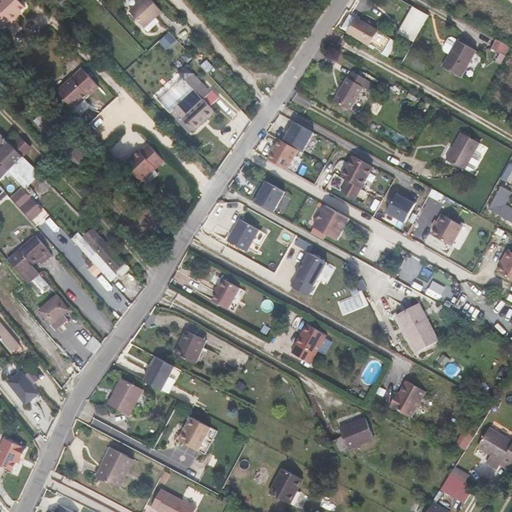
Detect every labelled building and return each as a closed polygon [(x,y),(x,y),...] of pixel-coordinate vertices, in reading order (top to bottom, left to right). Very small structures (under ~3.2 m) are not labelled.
[(22,9),(14,0),(0,0),(0,25),(2,28),(8,22),(8,23),(16,16),(15,15),(22,9)] [(142,0),(131,11),(146,28),(163,11),(155,2),(156,0),(142,0)] [(384,54),(385,52),(392,40),(352,18),(345,14),(338,25),(345,29),(361,39),(360,40),(384,54)] [(462,76),(475,52),(458,42),(452,39),(450,40),(444,50),(444,53),(450,56),(444,66),(462,76)] [(504,54),(508,46),(496,39),(492,47),(504,54)] [(84,61),(75,69),(60,83),(77,101),(84,94),(83,93),(90,87),(91,86),(92,87),(101,79),(98,76),(84,61)] [(336,100),(350,109),(362,89),(368,91),(373,82),(355,72),(349,80),(348,80),(336,100)] [(195,132),(216,112),(204,99),(204,98),(205,98),(205,97),(206,97),(207,97),(207,96),(208,96),(209,96),(210,96),(211,96),(199,83),(194,87),(197,91),(187,99),(184,102),(176,110),(195,132)] [(184,102),(187,99),(181,93),(178,95),(184,102)] [(453,144),(447,156),(465,167),(480,141),(462,130),(453,144)] [(0,133),(0,132),(0,152),(8,161),(5,165),(0,170),(6,176),(11,172),(18,165),(24,158),(0,133)] [(93,154),(76,135),(61,149),(78,167),(93,154)] [(444,154),(447,156),(453,144),(451,142),(444,154)] [(163,159),(149,143),(140,150),(139,148),(131,155),(132,157),(125,163),(141,180),(143,178),(154,168),(163,159)] [(0,159),(5,165),(8,161),(0,152),(0,159)] [(345,191),(355,197),(373,165),(355,154),(343,175),(351,180),(345,191)] [(41,175),(24,158),(18,165),(33,182),(41,175)] [(33,182),(18,165),(11,172),(26,189),(33,182)] [(154,168),(143,178),(147,182),(158,172),(154,168)] [(284,191),(266,181),(261,189),(279,199),(284,191)] [(279,199),(261,189),(261,190),(259,193),(255,191),(251,199),(273,211),(279,199)] [(28,203),(32,207),(37,203),(33,199),(28,203)] [(37,224),(43,219),(32,207),(28,203),(23,208),(37,224)] [(315,227),(339,240),(351,219),(327,206),(315,227)] [(460,223),(443,213),(440,219),(442,220),(434,233),(450,241),(460,223)] [(249,252),(261,231),(241,220),(229,242),(249,252)] [(117,271),(126,264),(94,230),(89,235),(94,242),(92,244),(117,271)] [(37,236),(34,239),(52,259),(54,257),(37,236)] [(16,253),(37,278),(40,275),(32,266),(40,260),(44,264),(52,259),(34,239),(16,253)] [(511,251),(510,250),(505,259),(506,260),(500,271),(511,277),(511,251)] [(29,285),(37,278),(16,253),(9,260),(29,285)] [(104,274),(112,282),(118,276),(96,253),(90,258),(95,264),(104,274)] [(311,254),(293,287),(310,297),(329,264),(311,254)] [(98,280),(104,274),(95,264),(88,269),(98,280)] [(238,286),(220,277),(215,285),(217,286),(210,298),(226,307),(238,286)] [(42,278),(39,281),(46,290),(50,287),(42,278)] [(57,297),(54,299),(65,314),(69,311),(57,297)] [(65,314),(54,299),(46,306),(57,321),(65,314)] [(398,316),(417,351),(439,340),(420,305),(398,316)] [(52,325),(57,321),(46,306),(40,311),(52,325)] [(0,323),(6,318),(0,311),(0,337),(13,353),(20,347),(0,323)] [(328,335),(308,325),(302,337),(293,353),(312,364),(328,335)] [(196,363),(206,341),(186,332),(176,354),(196,363)] [(459,346),(451,357),(468,370),(480,354),(471,347),(467,351),(459,346)] [(159,358),(146,382),(164,391),(176,367),(159,358)] [(26,375),(22,371),(8,382),(25,404),(39,392),(34,386),(26,375)] [(32,371),(26,375),(34,386),(40,381),(32,371)] [(129,416),(143,390),(123,380),(110,406),(129,416)] [(426,391),(421,388),(407,381),(400,394),(398,393),(391,406),(412,417),(426,391)] [(332,450),(342,456),(351,452),(350,450),(375,440),(367,419),(342,429),(345,437),(329,444),(332,450)] [(215,429),(196,420),(191,430),(189,429),(182,442),(203,453),(215,429)] [(501,460),(510,466),(511,462),(511,441),(490,429),(479,447),(490,454),(486,460),(497,466),(501,460)] [(20,463),(22,464),(27,454),(6,444),(0,456),(0,470),(14,476),(17,468),(20,463)] [(114,484),(128,457),(111,448),(97,475),(114,484)] [(189,468),(186,477),(200,481),(203,472),(189,468)] [(271,492),(291,503),(303,480),(283,469),(271,492)] [(465,472),(460,479),(472,486),(476,479),(465,472)] [(451,473),(442,488),(466,502),(475,487),(472,486),(460,479),(451,473)] [(195,511),(198,507),(162,489),(153,506),(159,510),(158,511),(159,511),(195,511)]
